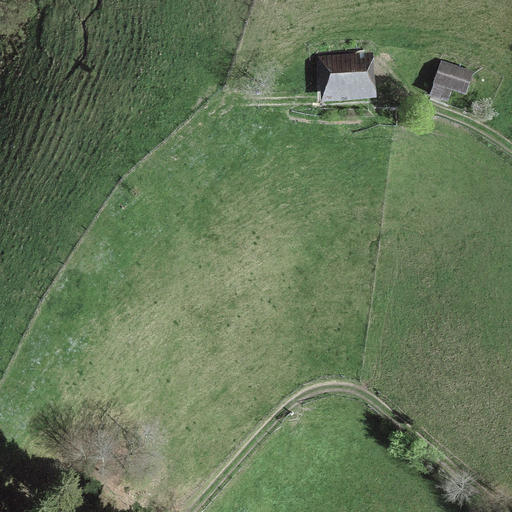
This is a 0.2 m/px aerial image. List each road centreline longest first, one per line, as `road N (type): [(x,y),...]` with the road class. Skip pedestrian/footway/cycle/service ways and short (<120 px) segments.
road 1 (track): [(505,511),(368,396),(340,387),(286,404),(197,511)]
road 2 (track): [(285,103),(465,119),(511,152)]
